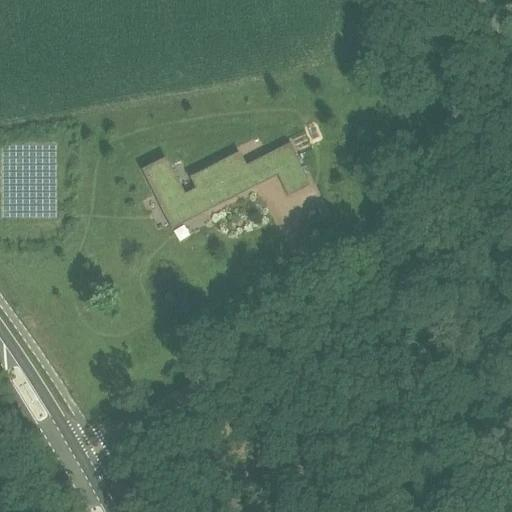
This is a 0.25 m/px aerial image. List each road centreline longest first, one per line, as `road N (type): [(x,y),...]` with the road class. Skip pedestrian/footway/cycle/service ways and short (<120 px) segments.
road 1 (unclassified): [(79,468),(511,182)]
road 2 (secondary): [(79,468),(0,345)]
